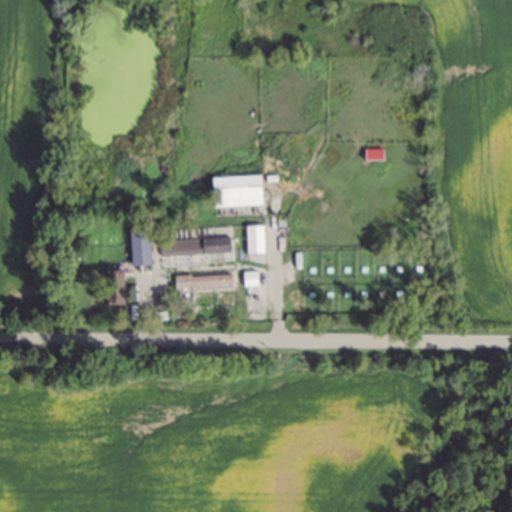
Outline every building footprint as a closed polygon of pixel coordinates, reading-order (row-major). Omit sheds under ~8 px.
[(298,87),(298,99),(306,99),(305,87),(298,87)] [(362,150),(362,162),(383,162),(383,150),(362,150)] [(156,170),(158,164),(164,165),(163,172),(156,170)] [(211,179),(213,208),(261,205),(259,176),(211,179)] [(132,208),(119,208),(119,198),(132,198),(132,208)] [(89,210),(90,203),(117,204),(116,211),(89,210)] [(66,222),(74,222),(74,230),(66,230),(66,222)] [(244,227),(245,254),(262,254),(261,226),(244,227)] [(128,233),(129,265),(150,265),(149,233),(128,233)] [(159,242),(159,256),(229,252),(228,238),(159,242)] [(105,297),(104,264),(123,264),(124,296),(105,297)] [(243,273),(244,288),(256,287),(255,272),(243,273)] [(173,276),(175,291),(231,286),(229,275),(190,279),(190,275),(173,276)]
